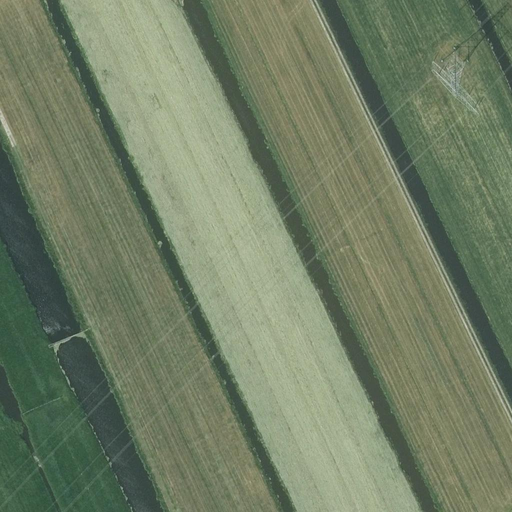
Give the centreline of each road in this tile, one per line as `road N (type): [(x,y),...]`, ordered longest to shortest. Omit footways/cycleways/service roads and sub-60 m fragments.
road 1 (track): [(511,420),(310,0)]
road 2 (track): [(0,114),(88,329)]
